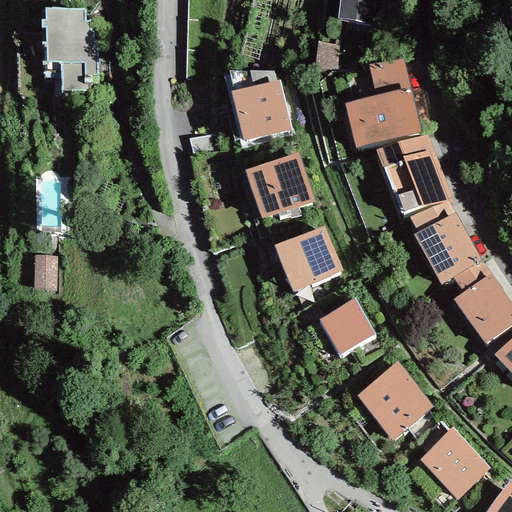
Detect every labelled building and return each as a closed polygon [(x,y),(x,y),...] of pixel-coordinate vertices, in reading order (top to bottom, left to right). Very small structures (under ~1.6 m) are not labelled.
[(340,0),(336,24),(375,31),(380,0),(340,0)] [(75,23),(31,24),(31,71),(51,71),(52,96),(90,95),(89,36),(76,37),(75,23)] [(331,122),(339,158),(409,141),(394,73),(363,80),(371,113),(331,122)] [(274,96),(221,105),(229,151),(282,141),(274,96)] [(444,204),(422,145),(367,165),(373,182),(388,176),(404,219),(444,204)] [(38,171),(38,221),(73,221),(73,170),(38,171)] [(288,171),(238,183),(248,227),(298,215),(288,171)] [(293,290),(344,268),(325,223),(273,245),(293,290)] [(444,228),(404,249),(427,294),(468,273),(444,228)] [(509,326),(478,286),(442,315),(473,354),(509,326)] [(374,345),(353,303),(307,327),(328,368),(374,345)] [(511,341),(483,368),(511,399),(511,341)] [(425,418),(393,378),(351,412),(383,452),(425,418)] [(444,511),(484,477),(450,439),(410,475),(443,511),(444,511)] [(511,511),(511,477),(509,475),(487,511),(511,511)]
